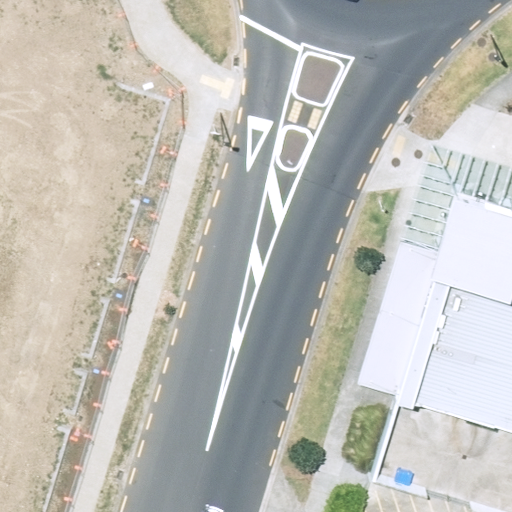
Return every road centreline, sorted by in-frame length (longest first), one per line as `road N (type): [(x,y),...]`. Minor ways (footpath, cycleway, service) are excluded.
road 1 (residential): [(416,22),(253,281)]
road 2 (residential): [(253,281),(269,0)]
road 3 (residential): [(253,281),(183,511)]
road 4 (secondary): [(416,22),(391,27),(335,18),(299,0)]
